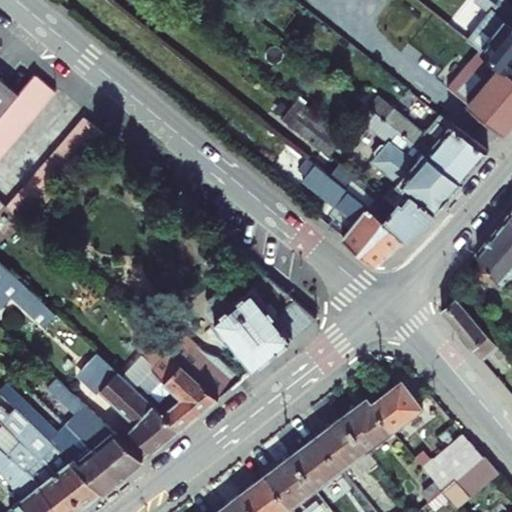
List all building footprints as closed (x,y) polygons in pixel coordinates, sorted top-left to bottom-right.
[(474,0),(491,12),(469,39),(474,43),(499,63),(511,73),(511,4),(506,0),(474,0)] [(468,101),(506,131),(511,124),(511,73),(499,63),(468,101)] [(56,91),(37,74),(29,84),(48,101),(56,91)] [(0,117),(3,114),(12,104),(20,94),(0,76),(0,117)] [(20,94),(39,111),(48,101),(29,84),(20,94)] [(31,120),(39,111),(20,94),(12,104),(31,120)] [(366,107),(462,180),(488,150),(436,111),(422,129),(376,94),(366,107)] [(344,138),(296,100),(282,117),(302,133),(330,156),(344,138)] [(31,120),(12,104),(3,114),(23,130),(31,120)] [(462,180),(366,107),(358,118),(388,141),(372,162),(397,183),(385,199),(398,209),(403,204),(424,222),(436,210),(462,180)] [(3,114),(0,117),(0,127),(15,140),(23,130),(3,114)] [(107,134),(85,115),(76,126),(98,144),(107,134)] [(76,126),(67,136),(89,155),(98,144),(76,126)] [(15,140),(0,127),(0,144),(6,150),(15,140)] [(89,155),(67,136),(58,146),(81,165),(89,155)] [(81,165),(58,146),(49,157),(71,176),(81,165)] [(49,157),(41,167),(63,186),(71,176),(49,157)] [(315,164),(303,179),(338,209),(356,223),(347,234),(343,238),(376,265),(407,238),(388,222),(315,164)] [(63,186),(41,167),(32,177),(54,195),(63,186)] [(32,177),(24,187),(45,205),(54,195),(32,177)] [(24,187),(15,197),(37,216),(45,205),(24,187)] [(7,207),(28,226),(37,216),(15,197),(7,207)] [(403,204),(398,209),(388,222),(407,238),(424,222),(403,204)] [(511,212),(511,211),(478,251),(485,260),(474,269),(485,283),(496,274),(501,280),(511,271),(511,212)] [(0,260),(0,306),(2,308),(12,297),(45,326),(57,313),(0,260)] [(208,310),(217,321),(212,325),(218,334),(227,343),(232,339),(256,368),(318,316),(269,275),(235,303),(228,294),(217,293),(209,300),(208,310)] [(450,305),(459,297),(451,286),(447,304),(450,305)] [(505,353),(459,297),(450,305),(443,311),(483,360),(493,351),(499,358),(505,353)] [(120,323),(143,345),(151,336),(147,332),(127,314),(120,323)] [(163,347),(220,398),(242,379),(218,357),(204,352),(181,328),(163,347)] [(182,429),(220,398),(163,347),(151,336),(143,345),(139,350),(155,366),(136,387),(182,429)] [(136,387),(98,351),(80,371),(80,378),(90,386),(97,387),(131,420),(117,434),(144,459),(182,429),(136,387)] [(78,436),(122,477),(144,459),(117,434),(56,377),(47,387),(76,414),(67,424),(78,436)] [(405,379),(375,403),(396,430),(426,407),(405,379)] [(105,491),(122,477),(78,436),(67,424),(59,433),(6,382),(0,387),(0,391),(17,408),(105,491)] [(344,417),(369,450),(396,430),(375,403),(370,397),(344,417)] [(85,506),(105,491),(17,408),(10,415),(1,406),(0,406),(0,420),(4,424),(40,458),(44,455),(85,506)] [(343,469),(369,450),(344,417),(319,436),(343,469)] [(42,485),(62,511),(77,511),(85,506),(44,455),(40,458),(4,424),(0,428),(0,448),(9,454),(26,469),(42,485)] [(317,489),(343,469),(319,436),(293,456),(317,489)] [(424,465),(457,507),(470,496),(470,494),(499,470),(485,455),(484,455),(471,440),(446,460),(440,465),(433,457),(424,465)] [(0,470),(24,498),(10,508),(12,511),(62,511),(42,485),(26,469),(9,454),(0,448),(0,470)] [(291,509),(317,489),(293,456),(266,475),(291,509)] [(294,511),(291,509),(266,475),(241,494),(254,511),(294,511)] [(254,511),(241,494),(216,511),(254,511)]
